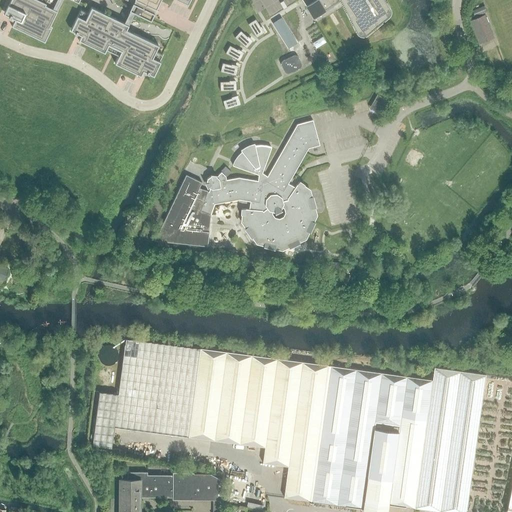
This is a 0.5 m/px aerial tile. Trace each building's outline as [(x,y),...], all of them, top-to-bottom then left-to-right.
[(11,0),(9,6),(5,14),(9,16),(9,17),(9,18),(10,18),(11,19),(11,18),(11,17),(14,18),(16,19),(15,20),(14,23),(12,27),(44,43),(51,29),(49,28),(57,12),(62,0),(73,0),(78,2),(79,0),(125,0),(132,3),(129,11),(123,23),(91,8),(88,14),(81,11),(78,17),(71,30),(75,32),(75,33),(75,34),(77,35),(77,34),(77,33),(79,34),(81,35),(78,40),(104,53),(108,45),(121,51),(115,64),(141,76),(143,71),(143,70),(145,71),(147,72),(147,73),(146,74),(148,75),(149,74),(149,73),(153,75),(159,62),(162,55),(155,52),(158,46),(126,30),(128,25),(134,13),(150,21),(151,20),(153,16),(154,13),(155,12),(156,10),(160,0),(175,0),(188,6),(190,0),(11,0)] [(316,0),(306,7),(313,19),(325,11),(341,1),(355,30),(356,32),(358,33),(359,34),(361,34),(363,34),(365,33),(366,32),(369,30),(387,15),(388,13),(389,12),(389,10),(389,8),(388,6),(384,0),(316,0)] [(475,17),(487,12),(484,6),(473,11),(475,17)] [(481,43),(493,38),(484,16),(472,20),(481,43)] [(296,42),(282,18),(281,18),(280,18),(273,23),(272,23),(272,24),(287,48),(288,48),(289,48),(296,43),(297,43),(297,42),(296,42)] [(256,19),(248,23),(256,37),(263,33),(260,28),(261,27),(256,19)] [(241,30),(235,37),(246,48),(251,42),(247,38),(248,37),(241,30)] [(229,45),(225,53),(239,61),(243,54),(237,51),(238,50),(229,45)] [(281,63),(281,64),(281,65),(281,66),(284,71),(284,72),(285,73),(286,73),(287,73),(287,74),(288,74),(288,73),(289,73),(299,69),(299,68),(300,68),(300,67),(301,67),(301,66),(301,65),(301,64),(301,63),(298,57),(297,56),(296,56),(295,55),(294,55),(293,55),(293,56),(283,60),(282,61),(282,62),(281,62),(281,63)] [(222,63),(220,72),(235,75),(237,68),(231,66),(231,65),(222,63)] [(229,82),(219,82),(220,91),(236,90),(235,83),(229,83),(229,82)] [(380,96),(372,110),(374,111),(378,113),(380,115),(388,101),(380,96)] [(231,98),(222,101),(224,109),(240,105),(238,97),(232,99),(231,98)] [(258,181),(237,178),(226,180),(225,176),(221,172),(216,177),(216,176),(211,176),(208,177),(207,178),(206,183),(208,187),(210,188),(208,192),(207,191),(199,188),(202,182),(186,175),(154,241),(171,243),(171,241),(186,243),(186,244),(207,246),(210,215),(214,204),(239,200),(252,202),(250,209),(242,209),(241,215),(243,215),(242,222),(246,227),(245,228),(252,238),(253,237),(257,243),(264,244),(263,246),(275,249),(275,247),(282,249),(288,246),(289,248),(299,243),(298,241),(305,238),(307,232),(309,233),(314,222),(312,221),(315,215),(313,208),(315,208),(312,197),(310,197),(309,191),(303,187),(304,185),(299,182),(294,189),(287,185),(308,148),(319,145),(317,135),(313,120),(297,124),(289,138),(288,140),(267,176),(262,173),(271,148),(270,147),(265,146),(260,145),(256,145),(255,146),(255,145),(254,145),(254,144),(247,146),(241,150),(240,151),(241,152),(241,153),(237,157),(232,165),(258,175),(258,181)] [(231,172),(225,167),(221,171),(226,177),(231,172)] [(288,466),(283,497),(362,508),(363,500),(375,502),(387,504),(430,510),(446,511),(465,511),(484,375),(433,368),(431,381),(124,341),(117,396),(99,394),(93,446),(111,448),(114,428),(264,447),(262,463),(288,466)] [(220,511),(222,479),(211,474),(211,473),(193,473),(193,472),(172,472),(172,476),(167,476),(167,475),(147,475),(147,472),(127,472),(128,472),(128,479),(119,479),(119,480),(120,480),(120,500),(119,500),(119,511),(116,511),(139,511),(140,510),(139,510),(139,501),(140,501),(140,496),(147,496),(147,497),(149,497),(149,496),(165,496),(165,497),(172,497),(172,499),(212,499),(212,511),(220,511)] [(375,502),(363,500),(362,508),(361,511),(386,511),(387,510),(387,504),(375,502)]
